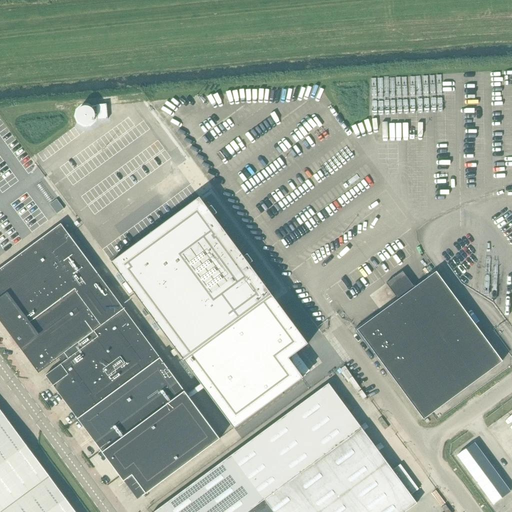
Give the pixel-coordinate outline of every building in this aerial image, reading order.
[(200,197),(111,262),(234,429),(304,377),(289,358),(308,344),(200,197)] [(63,223),(0,269),(0,320),(12,336),(13,336),(21,347),(20,347),(39,373),(59,357),(63,363),(45,375),(47,378),(129,317),(98,274),(84,250),(63,223)] [(376,355),(423,419),(502,361),(436,271),(414,287),(402,271),(386,283),(398,299),(372,318),(371,317),(355,329),(375,356),(376,355)] [(129,317),(47,378),(78,419),(94,442),(96,443),(124,481),(133,475),(147,493),(220,439),(192,402),(178,383),(160,358),(129,317)] [(232,455),(154,511),(404,511),(417,503),(362,428),(329,384),(241,448),(232,455)] [(0,511),(75,511),(0,409),(0,511)]
